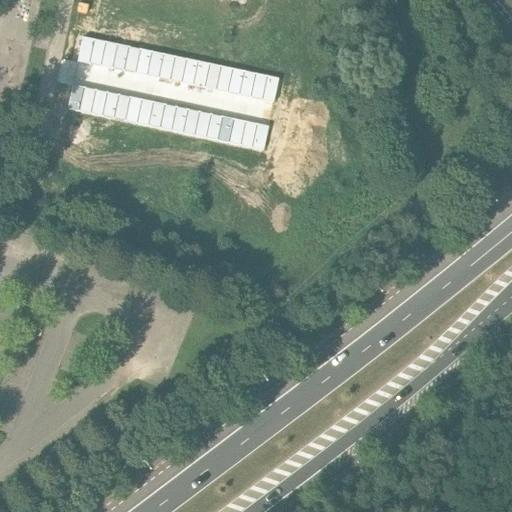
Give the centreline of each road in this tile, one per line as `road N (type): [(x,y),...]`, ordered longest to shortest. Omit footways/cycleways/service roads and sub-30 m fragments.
road 1 (primary): [(511,232),(151,511)]
road 2 (primary): [(254,511),(511,307)]
